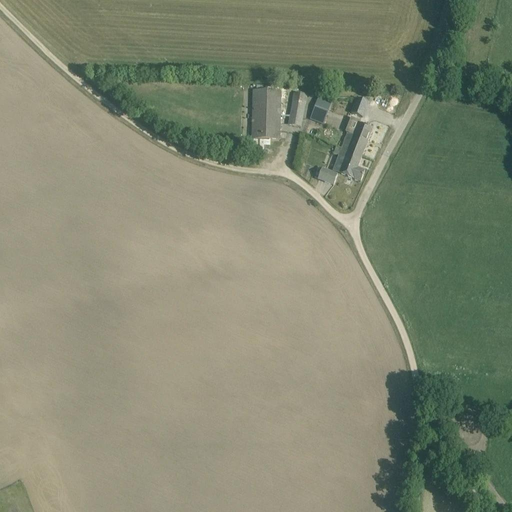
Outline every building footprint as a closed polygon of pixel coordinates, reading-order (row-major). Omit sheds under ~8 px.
[(253,91),(252,116),(252,140),(280,141),(281,92),(253,91)] [(294,94),(293,102),(289,126),(300,128),(306,96),(294,94)] [(333,101),(319,95),(310,119),(325,124),(333,101)] [(369,105),(358,101),(352,114),(363,119),(369,105)] [(358,125),(353,123),(349,134),(348,134),(342,149),(362,157),(373,130),(359,124),(358,125)] [(362,157),(342,149),(339,157),(345,159),(339,174),(361,183),(365,171),(358,169),(362,157)] [(337,175),(322,170),(318,180),(333,186),(337,175)]
